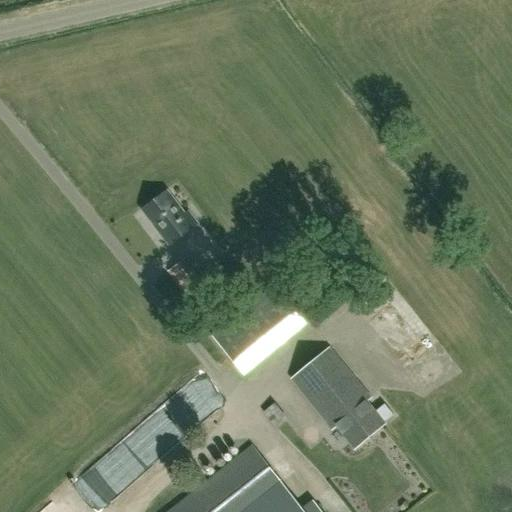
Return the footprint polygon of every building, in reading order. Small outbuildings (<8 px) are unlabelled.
[(170,245),(197,224),(188,212),(184,215),(168,193),(144,211),(170,245)] [(187,296),(203,284),(184,260),(168,272),(187,296)] [(323,274),(291,300),(315,329),(347,304),(323,274)] [(213,337),(244,375),(307,324),(276,286),(213,337)] [(384,404),(374,412),(366,402),(370,398),(330,349),(292,380),(333,429),(337,426),(355,449),(385,425),(384,423),(393,415),(384,404)] [(275,426),(285,419),(274,405),(264,413),(275,426)] [(258,511),(287,489),(253,446),(170,511),(258,511)] [(258,511),(322,511),(314,501),(303,510),(287,489),(258,511)]
